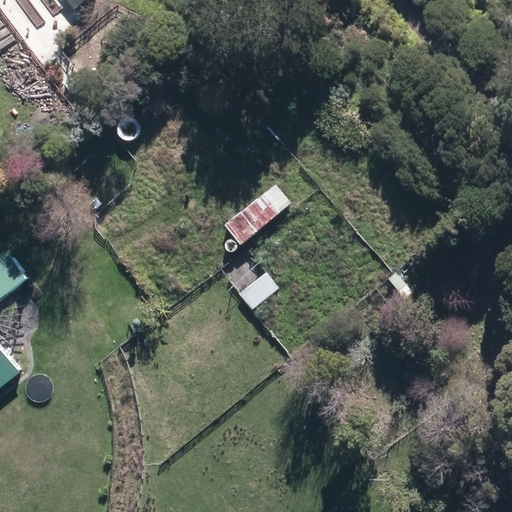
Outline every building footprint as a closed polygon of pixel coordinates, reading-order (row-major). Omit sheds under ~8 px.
[(61,0),(72,14),(82,5),(90,0),(61,0)] [(79,80),(75,74),(63,85),(66,91),(72,96),(85,85),(79,80)] [(122,107),(103,128),(125,148),(144,128),(122,107)] [(249,240),(296,201),(281,183),(270,192),(271,192),(234,222),(249,240)] [(0,392),(28,370),(0,327),(0,304),(38,275),(13,248),(0,258),(0,392)] [(283,287),(271,271),(243,292),(256,308),(283,287)] [(396,272),(385,281),(396,294),(407,285),(396,272)]
